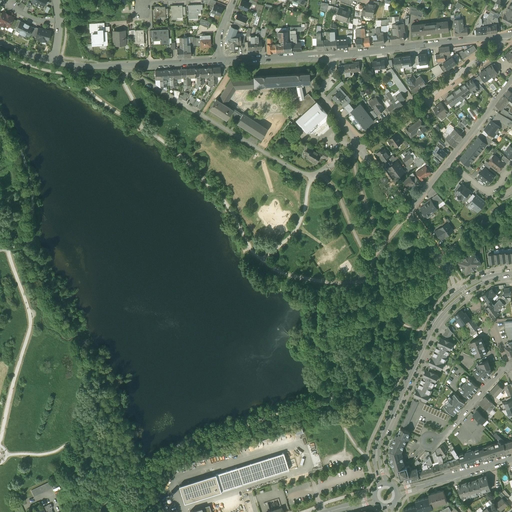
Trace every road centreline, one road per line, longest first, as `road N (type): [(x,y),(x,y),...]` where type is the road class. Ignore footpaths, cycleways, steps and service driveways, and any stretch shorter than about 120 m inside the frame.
road 1 (residential): [(505,36),(221,62)]
road 2 (unclassified): [(125,65),(311,176),(359,147)]
road 3 (tertiary): [(447,304),(378,441),(383,483)]
road 4 (residential): [(505,36),(359,147)]
